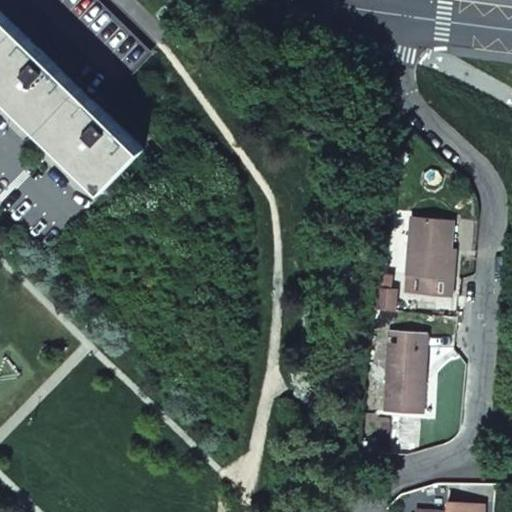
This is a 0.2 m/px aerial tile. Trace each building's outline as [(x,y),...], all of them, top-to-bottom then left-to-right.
[(151,52),(97,0),(55,0),(131,73),(151,52)] [(144,148),(0,9),(0,93),(102,191),(144,148)] [(453,236),(453,222),(410,219),(407,278),(414,278),(413,294),(453,297),(454,279),(450,279),(452,250),(453,236)] [(372,309),(394,311),(395,300),(392,300),(394,290),(376,289),(372,309)] [(423,413),(427,334),(389,333),(386,412),(404,413),(423,413)] [(448,511),(449,503),(418,501),(417,511),(442,511),(448,511)] [(483,511),(484,505),(449,503),(448,511),(483,511)]
